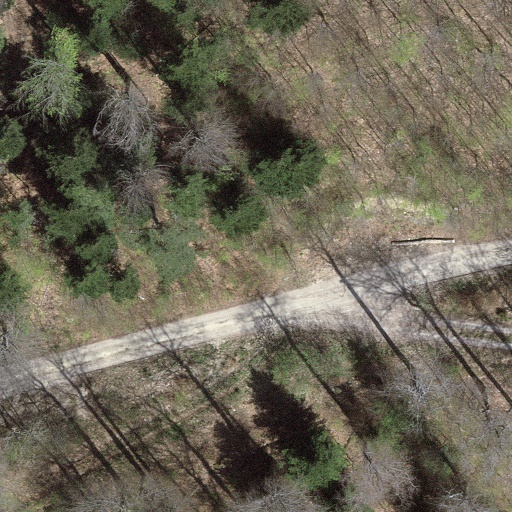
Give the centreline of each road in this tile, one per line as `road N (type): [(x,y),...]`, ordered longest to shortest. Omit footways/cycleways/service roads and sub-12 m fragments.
road 1 (unclassified): [(0,397),(283,331),(511,261)]
road 2 (track): [(0,503),(283,331)]
road 3 (track): [(511,365),(283,331)]
